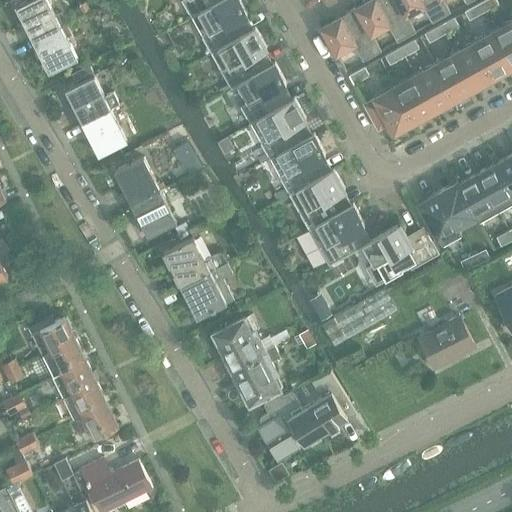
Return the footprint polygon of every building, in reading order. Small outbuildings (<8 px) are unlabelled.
[(31,0),(15,8),(31,40),(65,23),(60,13),(54,15),(46,0),(31,0)] [(183,0),(192,16),(221,0),(183,0)] [(240,0),(221,0),(192,16),(203,36),(211,51),(229,42),(248,31),(243,20),(246,19),(243,14),(247,12),(240,0)] [(416,31),(407,15),(406,15),(397,0),(370,0),(357,8),(372,34),(389,25),(398,41),(416,31)] [(451,12),(444,0),(397,0),(406,15),(407,15),(423,5),(433,22),(451,12)] [(497,0),(485,0),(480,3),(484,11),(499,3),(497,0)] [(86,2),(79,5),(83,12),(89,9),(86,2)] [(469,19),(484,11),(480,3),(465,11),(469,19)] [(31,40),(15,8),(14,9),(47,73),(48,73),(31,40)] [(381,51),(372,34),(357,8),(339,17),(322,27),(336,54),(354,44),(363,61),(381,51)] [(454,17),(440,25),(444,34),(459,25),(454,17)] [(511,20),(495,30),(511,61),(511,20)] [(71,34),(65,23),(31,40),(48,73),(77,58),(66,37),(71,34)] [(430,42),(444,34),(440,25),(425,33),(430,42)] [(255,26),(248,31),(229,42),(211,51),(222,71),(231,88),(237,85),(236,83),(268,66),(262,56),(265,54),(262,49),(267,47),(255,26)] [(505,72),(511,67),(511,61),(495,30),(475,41),(495,77),(497,76),(498,79),(506,74),(505,72)] [(415,39),(400,47),(404,56),(419,48),(415,39)] [(493,79),(495,77),(475,41),(455,52),(475,89),(485,83),(486,85),(494,81),(493,79)] [(390,63),(404,56),(400,47),(386,55),(390,63)] [(465,94),(475,89),(455,52),(435,63),(455,100),(457,98),(458,101),(466,96),(465,94)] [(275,62),(268,66),(236,83),(237,85),(247,103),(243,105),(252,122),(269,112),(288,102),(287,101),(282,91),(285,90),(282,84),(286,82),(275,62)] [(453,101),(455,100),(435,63),(415,74),(435,110),(445,105),(446,107),(454,103),(453,101)] [(71,75),(75,84),(92,75),(88,67),(71,75)] [(365,67),(349,76),(354,84),(369,76),(365,67)] [(425,116),(435,110),(415,74),(395,85),(415,122),(417,120),(418,123),(426,118),(425,116)] [(80,123),(109,108),(118,104),(112,92),(103,97),(92,75),(75,84),(64,90),(80,123)] [(405,127),(415,122),(395,85),(374,97),(375,98),(364,104),(379,130),(389,124),(394,133),(397,132),(399,134),(406,130),(405,127)] [(157,121),(171,113),(155,86),(141,94),(157,121)] [(80,123),(64,90),(63,90),(97,156),(80,123)] [(295,97),(287,101),(288,102),(269,112),(252,122),(263,142),(271,157),(307,137),(301,126),(304,125),(302,120),(306,118),(295,97)] [(126,141),(109,108),(80,123),(97,156),(126,141)] [(181,128),(168,135),(173,145),(186,138),(181,128)] [(314,132),(307,137),(271,157),(282,177),(290,192),(308,183),(327,173),(326,172),(321,162),(324,160),(321,155),(326,153),(314,132)] [(196,152),(183,160),(191,172),(204,165),(196,152)] [(511,154),(496,163),(511,191),(511,154)] [(114,171),(130,204),(158,189),(142,157),(114,171)] [(511,191),(496,163),(477,173),(496,206),(499,211),(511,203),(511,191)] [(334,168),(326,172),(327,173),(308,183),(290,192),(301,212),(310,228),(347,208),(346,207),(341,197),(344,195),(341,190),(345,188),(334,168)] [(130,204),(114,171),(113,171),(147,237),(147,236),(130,204)] [(477,173),(460,183),(459,184),(476,215),(476,216),(479,222),(499,211),(496,206),(477,173)] [(458,181),(438,192),(458,227),(476,216),(476,215),(459,184),(460,183),(458,181)] [(289,194),(285,187),(275,192),(279,199),(289,194)] [(175,222),(158,189),(130,204),(147,236),(175,222)] [(438,238),(442,246),(462,235),(458,227),(438,192),(418,203),(438,238)] [(354,203),(346,207),(347,208),(310,228),(321,248),(326,258),(329,263),(330,265),(364,246),(363,244),(366,243),(360,232),(363,231),(361,226),(365,224),(354,203)] [(189,229),(186,221),(175,226),(179,234),(189,229)] [(378,236),(366,243),(363,244),(364,246),(374,263),(367,267),(377,285),(405,269),(403,267),(409,264),(411,269),(440,253),(427,230),(410,240),(401,223),(378,236)] [(501,245),(511,239),(511,235),(509,230),(496,236),(501,245)] [(162,254),(179,286),(226,262),(221,253),(214,252),(208,256),(209,258),(203,261),(192,239),(162,254)] [(486,249),(474,255),(478,264),(491,258),(486,249)] [(179,286),(162,254),(195,319),(196,319),(179,286)] [(465,270),(478,264),(474,255),(461,261),(465,270)] [(326,258),(316,264),(319,269),(329,263),(326,258)] [(0,281),(9,277),(0,259),(0,281)] [(225,304),(224,302),(231,299),(221,277),(230,272),(226,262),(179,286),(196,319),(225,304)] [(334,345),(397,309),(384,287),(322,323),(334,345)] [(511,287),(497,295),(501,303),(511,326),(511,287)] [(327,306),(317,312),(322,321),(333,315),(327,306)] [(30,326),(44,355),(53,350),(77,338),(66,316),(56,320),(53,315),(30,326)] [(436,368),(477,347),(461,316),(420,337),(436,368)] [(213,334),(230,369),(263,353),(267,350),(266,348),(256,329),(253,331),(245,317),(213,334)] [(309,328),(299,333),(307,347),(316,342),(309,328)] [(88,360),(77,338),(53,350),(44,355),(54,377),(64,372),(88,360)] [(278,371),(272,359),(280,355),(274,344),(266,348),(267,350),(263,353),(230,369),(248,404),(261,398),(265,404),(284,395),(280,388),(281,388),(274,373),(278,371)] [(1,364),(5,374),(20,367),(15,357),(1,364)] [(54,377),(64,399),(74,394),(99,382),(88,360),(64,372),(54,377)] [(24,375),(20,367),(5,374),(9,382),(24,375)] [(284,396),(284,395),(265,404),(265,405),(264,406),(268,413),(261,417),(266,425),(260,429),(269,442),(267,443),(270,447),(271,446),(280,459),(299,447),(292,437),(299,433),(306,443),(315,437),(332,426),(333,427),(341,422),(341,421),(348,417),(340,403),(348,398),(331,371),(312,382),(323,399),(304,411),(292,392),(284,396)] [(64,399),(75,420),(85,415),(109,403),(99,382),(74,394),(64,399)] [(20,392),(12,396),(19,410),(27,406),(20,392)] [(10,415),(19,410),(12,396),(3,401),(10,415)] [(120,425),(109,403),(85,415),(75,420),(86,442),(96,437),(120,425)] [(27,406),(19,410),(23,418),(31,414),(27,406)] [(15,439),(17,443),(18,443),(20,447),(37,439),(33,431),(15,439)] [(40,446),(37,439),(20,447),(24,454),(40,446)] [(23,454),(24,454),(20,447),(18,443),(17,443),(9,447),(17,463),(6,469),(14,485),(33,475),(31,472),(32,471),(26,458),(25,458),(23,454)] [(102,511),(154,486),(141,459),(113,472),(105,456),(81,467),(89,484),(102,511)] [(62,479),(74,473),(66,458),(54,464),(62,479)] [(282,463),(268,472),(275,484),(289,475),(282,463)] [(20,511),(7,487),(0,491),(0,503),(4,511),(20,511)] [(91,511),(85,498),(77,502),(78,505),(64,511),(91,511)]
